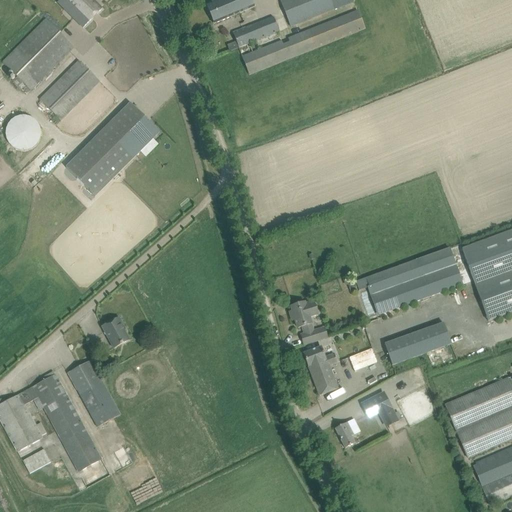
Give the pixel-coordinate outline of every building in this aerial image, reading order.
[(93,0),(64,0),(71,6),(66,11),(83,28),(102,9),(93,0)] [(214,24),(223,20),(254,7),(251,0),(219,0),(206,6),(214,24)] [(280,0),(291,27),(335,10),(354,2),(353,0),(280,0)] [(250,75),(259,71),(346,37),(365,29),(358,11),(253,53),(249,44),(279,32),(273,17),(233,33),(250,75)] [(46,19),(3,63),(17,78),(13,82),(19,87),(23,83),(31,91),(74,47),(46,19)] [(40,100),(61,121),(100,82),(79,61),(40,100)] [(96,197),(160,133),(130,103),(66,168),(96,197)] [(25,116),(20,117),(15,118),(10,122),(7,126),(6,131),(6,137),(8,142),(11,146),(16,149),(21,151),(26,151),(31,149),(35,146),(38,142),(40,138),(41,133),(40,128),(37,124),(34,120),(30,118),(25,116)] [(511,231),(463,249),(489,321),(511,312),(511,231)] [(450,248),(366,278),(369,287),(370,290),(380,315),(463,285),(450,248)] [(289,289),(292,299),(320,289),(313,269),(303,272),(307,283),(289,289)] [(357,291),(354,282),(348,284),(351,294),(357,291)] [(304,345),(313,342),(327,338),(325,328),(313,332),(311,324),(309,317),(318,314),(314,302),(305,305),(305,303),(291,307),(293,312),(290,313),(292,321),(295,320),(298,328),(303,327),(305,334),(301,336),(304,345)] [(119,319),(102,328),(107,336),(114,349),(130,340),(121,325),(122,325),(119,319)] [(393,366),(451,345),(452,345),(444,323),(385,345),(393,366)] [(320,396),(329,393),(338,389),(329,366),(337,363),(334,354),(325,358),(321,347),(303,354),(320,396)] [(103,383),(96,370),(91,361),(79,367),(68,374),(81,397),(86,406),(97,428),(120,415),(103,383)] [(55,375),(0,405),(0,420),(18,452),(43,439),(42,437),(47,434),(41,423),(36,426),(24,405),(33,401),(39,411),(44,408),(79,472),(101,460),(60,384),(55,375)] [(511,377),(503,381),(445,406),(468,460),(511,440),(511,450),(472,467),(489,507),(511,497),(511,377)] [(384,392),(361,404),(369,420),(378,415),(386,429),(399,422),(384,392)] [(345,449),(354,444),(355,444),(351,437),(354,436),(347,423),(335,429),(345,449)] [(44,450),(23,462),(30,475),(51,463),(44,450)]
